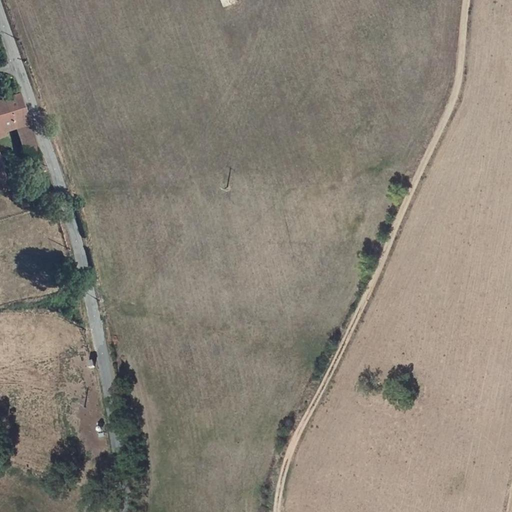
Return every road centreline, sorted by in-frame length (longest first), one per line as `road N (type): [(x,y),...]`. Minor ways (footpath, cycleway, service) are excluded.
road 1 (track): [(465,0),(451,106),(286,456),(279,511)]
road 2 (tertiary): [(122,511),(121,450),(98,330),(73,228),(0,13)]
